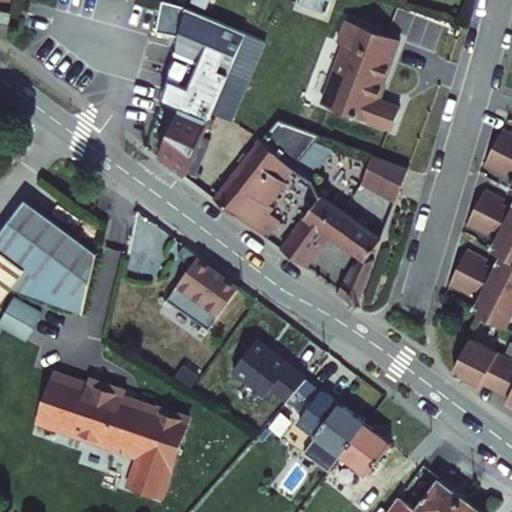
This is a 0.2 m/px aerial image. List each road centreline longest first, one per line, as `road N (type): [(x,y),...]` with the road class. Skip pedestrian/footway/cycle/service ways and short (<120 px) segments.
road 1 (secondary): [(511,448),(48,114)]
road 2 (residential): [(412,308),(498,0)]
